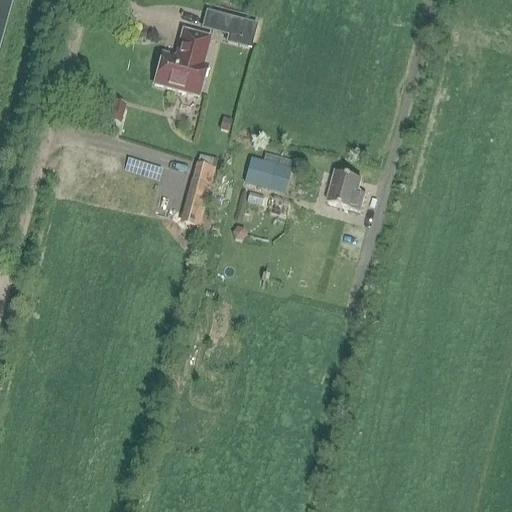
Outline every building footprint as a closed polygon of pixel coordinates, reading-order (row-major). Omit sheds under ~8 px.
[(0,0),(0,47),(13,0),(0,0)] [(225,35),(223,43),(248,49),(255,23),(203,10),(198,29),(225,35)] [(176,59),(162,56),(154,86),(198,98),(207,67),(203,66),(210,39),(183,32),(176,59)] [(126,106),(108,100),(102,121),(120,126),(126,106)] [(231,122),(222,119),(218,131),(227,134),(231,122)] [(247,157),(240,183),(265,189),(271,164),(247,157)] [(190,180),(179,225),(199,230),(214,170),(196,165),(192,181),(190,180)] [(360,214),(365,195),(358,193),(361,182),(336,175),(328,206),(360,214)]
